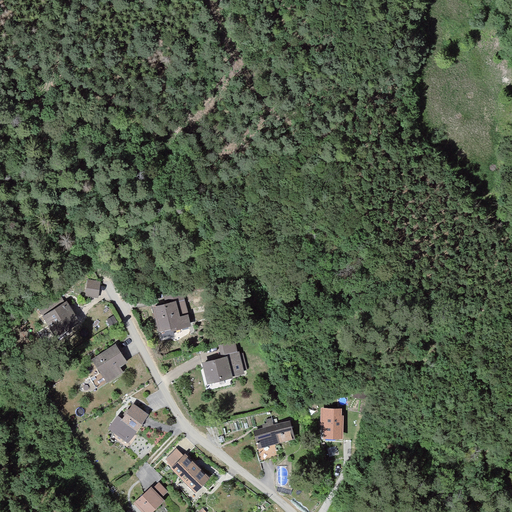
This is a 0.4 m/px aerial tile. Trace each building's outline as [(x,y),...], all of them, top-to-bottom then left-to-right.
[(101,281),(88,279),(86,296),(99,298),(101,281)] [(67,300),(41,317),(56,339),(81,322),(67,300)] [(184,300),(153,307),(159,332),(190,326),(184,300)] [(116,343),(92,359),(107,382),(123,371),(119,366),(127,361),(116,343)] [(246,373),(241,351),(202,360),(207,382),(246,373)] [(133,402),(123,418),(118,415),(109,428),(128,442),(148,413),(133,402)] [(343,408),(324,407),(322,435),(341,436),(343,408)] [(291,420),(252,431),(260,461),(279,456),(276,443),(296,438),(291,420)] [(185,452),(170,467),(195,491),(210,476),(185,452)] [(149,511),(162,499),(148,485),(132,501),(142,511),(149,511)]
